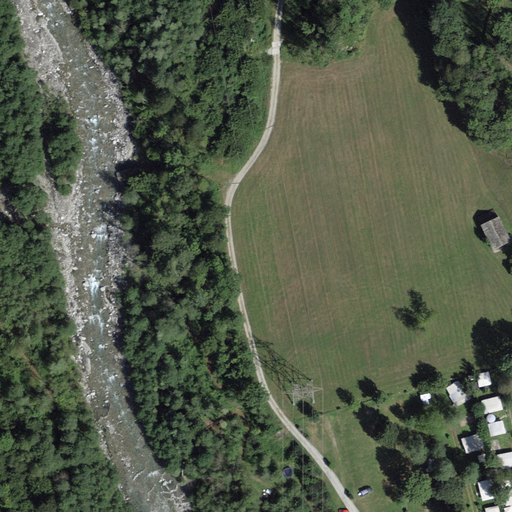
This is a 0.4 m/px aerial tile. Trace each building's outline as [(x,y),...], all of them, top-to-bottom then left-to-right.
[(500,217),(480,226),(492,250),(511,241),(500,217)] [(479,373),(482,386),(493,384),(490,371),(479,373)] [(462,379),(447,385),(456,406),(470,401),(462,379)] [(461,419),(463,431),(478,428),(476,416),(461,419)] [(467,453),(485,449),(482,433),(464,437),(467,453)] [(511,451),(503,453),(505,466),(511,465),(511,451)] [(481,482),(484,498),(497,496),(494,480),(481,482)]
